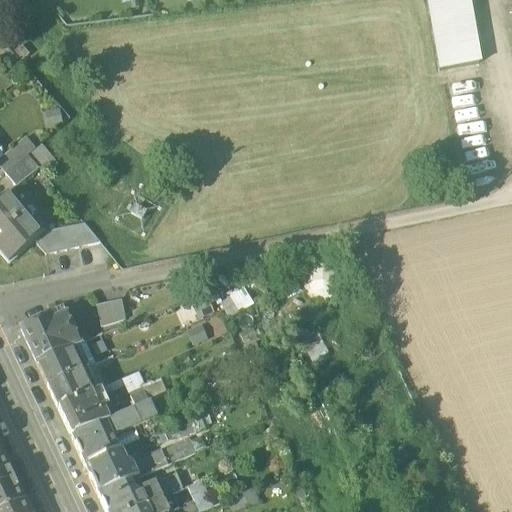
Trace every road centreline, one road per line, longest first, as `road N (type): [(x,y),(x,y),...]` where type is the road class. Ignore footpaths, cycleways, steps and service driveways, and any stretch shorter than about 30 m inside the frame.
road 1 (unclassified): [(116,283),(511,199)]
road 2 (tertiary): [(0,367),(66,511)]
road 3 (residential): [(0,315),(116,283)]
